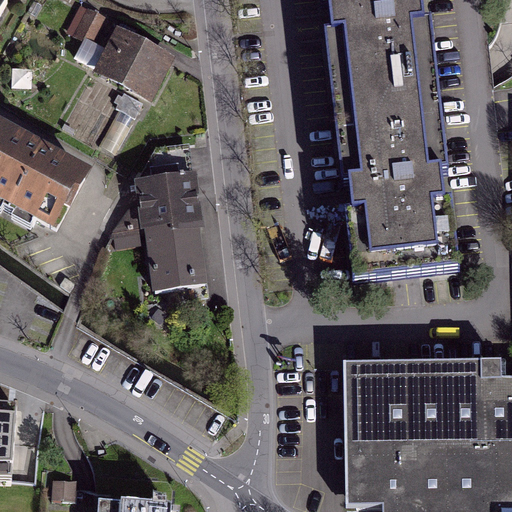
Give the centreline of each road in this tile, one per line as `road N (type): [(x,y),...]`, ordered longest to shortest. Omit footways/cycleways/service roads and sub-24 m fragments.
road 1 (residential): [(218,0),(257,376),(260,439),(244,496)]
road 2 (residential): [(244,496),(91,398),(0,358)]
